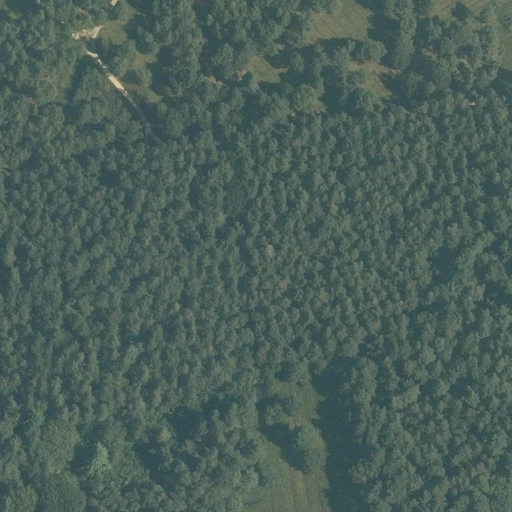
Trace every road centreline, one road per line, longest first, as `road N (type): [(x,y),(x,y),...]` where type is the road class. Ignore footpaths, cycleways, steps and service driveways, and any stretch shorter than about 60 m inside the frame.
road 1 (track): [(153,151),(511,95)]
road 2 (track): [(0,183),(153,151)]
